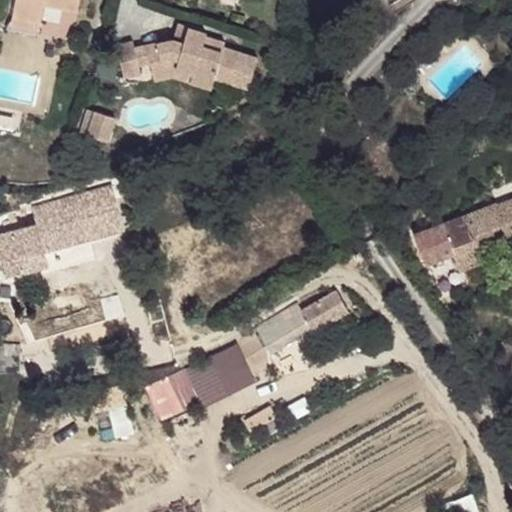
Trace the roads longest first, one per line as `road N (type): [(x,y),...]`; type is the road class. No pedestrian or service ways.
road 1 (residential): [(498,511),(486,447),(348,280),(331,276),(217,338),(152,362),(106,367),(50,363),(41,348),(51,322),(96,298)]
road 2 (unknown): [(417,0),(338,92),(329,109),(331,146),(364,215),(511,417)]
